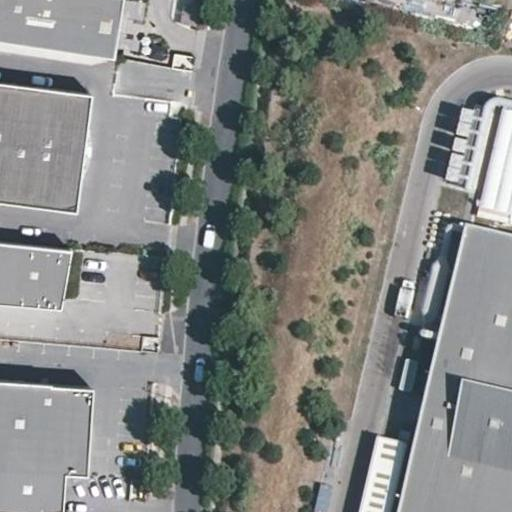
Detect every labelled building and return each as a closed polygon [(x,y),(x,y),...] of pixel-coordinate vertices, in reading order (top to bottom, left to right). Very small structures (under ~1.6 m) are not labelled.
[(102,54),(110,0),(0,0),(0,39),(102,55),(102,54)] [(0,200),(73,210),(88,91),(0,80),(0,200)] [(511,225),(511,110),(505,109),(478,217),(511,225)] [(511,511),(511,234),(468,224),(399,511),(511,511)] [(0,294),(55,306),(61,246),(0,239),(0,294)] [(0,299),(55,306),(0,294),(0,299)] [(0,511),(13,511),(58,511),(60,483),(61,473),(82,474),(85,425),(88,385),(0,378),(0,511)] [(61,473),(60,483),(87,485),(91,425),(85,425),(82,474),(61,473)]
